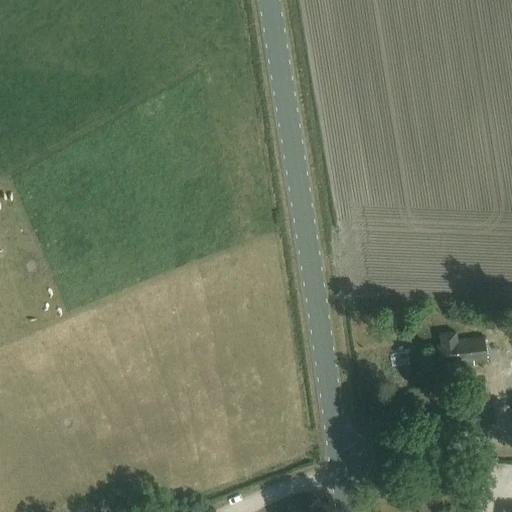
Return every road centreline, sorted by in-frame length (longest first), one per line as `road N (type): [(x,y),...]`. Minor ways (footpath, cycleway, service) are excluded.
road 1 (tertiary): [(340,461),(275,0)]
road 2 (unclassified): [(511,434),(340,461)]
